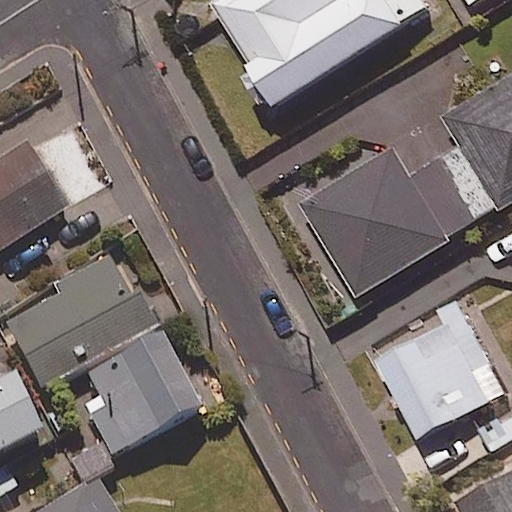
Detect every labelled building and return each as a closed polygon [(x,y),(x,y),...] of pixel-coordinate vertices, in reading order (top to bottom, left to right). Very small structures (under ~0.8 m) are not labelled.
[(435,11),(427,0),(225,0),(216,6),(260,76),(251,81),(267,106),(273,102),(278,110),(435,11)] [(397,148),(302,206),(359,300),(455,242),(452,238),(501,208),(504,213),(511,208),(511,78),(445,119),(462,146),(413,176),(397,148)] [(0,253),(70,209),(27,144),(0,161),(0,253)] [(62,299),(9,327),(43,391),(157,331),(140,298),(131,303),(109,261),(56,288),(62,299)] [(495,367),(460,302),(441,312),(449,326),(381,362),(424,440),(493,403),(478,376),(495,367)] [(202,414),(161,338),(86,378),(99,402),(85,409),(113,461),(202,414)] [(0,460),(44,441),(16,380),(2,387),(0,381),(0,460)] [(511,511),(511,478),(460,505),(463,511),(511,511)] [(112,511),(100,492),(87,500),(85,496),(58,511),(112,511)]
